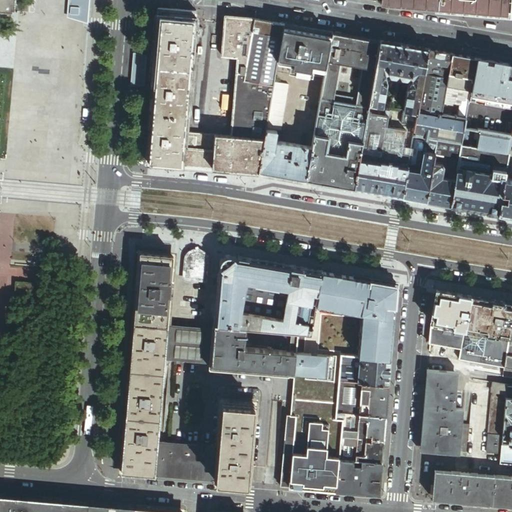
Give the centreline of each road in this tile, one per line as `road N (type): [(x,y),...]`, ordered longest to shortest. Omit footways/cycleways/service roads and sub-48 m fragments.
road 1 (tertiary): [(511,240),(108,180)]
road 2 (tertiary): [(104,216),(416,259)]
road 3 (secondary): [(75,474),(104,216)]
road 4 (residential): [(416,259),(395,511)]
road 5 (residential): [(268,0),(511,45)]
road 6 (unknown): [(409,355),(479,364),(475,441),(471,461),(400,455)]
road 7 (residential): [(75,474),(109,489),(265,503)]
road 8 (secondary): [(108,180),(123,0)]
